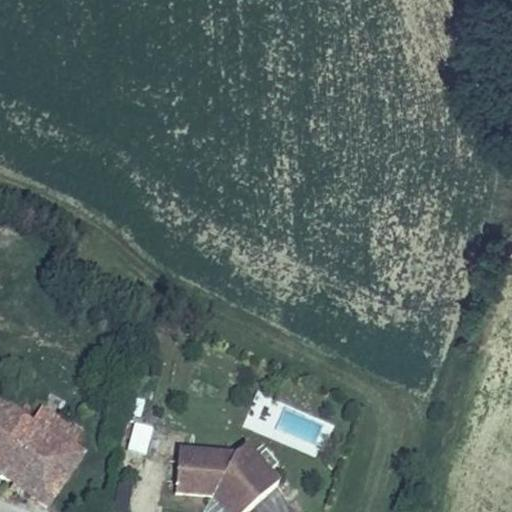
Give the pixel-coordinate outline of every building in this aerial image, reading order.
[(0,456),(58,493),(87,443),(41,414),(0,388),(0,456)] [(41,414),(87,443),(82,414),(56,395),(41,414)] [(132,424),(124,452),(145,458),(153,430),(132,424)] [(229,477),(249,502),(288,468),(256,431),(244,440),(189,435),(185,478),(223,481),(223,477),(229,477)] [(249,502),(229,477),(223,477),(223,481),(244,506),(249,502)]
